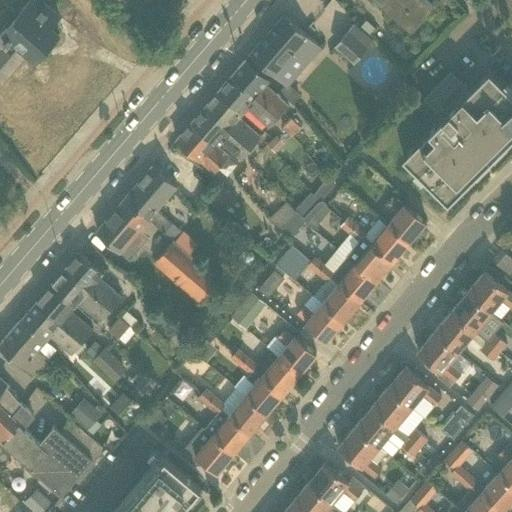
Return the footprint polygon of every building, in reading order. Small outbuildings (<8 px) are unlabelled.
[(51,26),(59,16),(41,0),(30,0),(0,34),(0,44),(1,45),(0,46),(0,75),(4,79),(27,52),(36,60),(59,33),(51,26)] [(375,0),(412,32),(434,6),(427,0),(375,0)] [(322,46),(284,13),(250,53),(287,85),(322,46)] [(366,16),(358,25),(369,34),(377,25),(366,16)] [(374,38),(369,34),(358,25),(355,22),(335,45),(353,61),(374,38)] [(270,78),(246,57),(232,73),(279,114),(288,104),(266,84),(270,78)] [(511,85),(506,80),(504,82),(503,82),(490,69),(470,89),(451,70),(424,97),(443,116),(403,156),(417,169),(414,171),(422,180),(425,177),(444,197),(446,195),(445,194),(458,181),(462,186),(461,187),(462,188),(477,173),(471,167),(487,152),(502,137),(507,142),(511,137),(511,90),(511,85)] [(270,125),(279,114),(232,73),(218,89),(243,110),(247,105),(270,125)] [(238,116),(243,110),(218,89),(204,105),(252,146),(261,135),(238,116)] [(242,157),(252,146),(204,105),(191,121),(215,142),(219,137),(242,157)] [(293,135),(302,127),(292,117),(283,126),(293,135)] [(191,121),(176,138),(215,171),(229,154),(215,142),(191,121)] [(276,152),(284,144),(286,142),(277,134),(275,136),(268,143),(276,152)] [(154,164),(125,197),(158,226),(165,231),(173,222),(157,208),(178,184),(154,164)] [(328,176),(314,193),(321,199),(322,200),(335,184),(328,176)] [(237,198),(219,182),(208,193),(226,210),(237,198)] [(297,211),(298,210),(304,216),(321,199),(314,193),(312,190),(295,208),(297,211)] [(158,226),(125,197),(97,230),(130,258),(158,226)] [(410,241),(427,221),(405,203),(404,205),(394,197),(387,205),(397,213),(389,223),(388,223),(410,241)] [(314,228),(330,208),(326,205),(327,204),(322,200),(321,199),(304,216),(307,218),(305,221),(314,228)] [(298,210),(297,211),(279,228),(290,238),(305,221),(307,218),(304,216),(298,210)] [(341,224),(351,233),(359,223),(348,215),(341,224)] [(364,236),(393,261),(410,241),(388,223),(389,223),(381,216),(368,231),(364,236)] [(347,255),(377,280),(393,261),(364,236),(368,231),(359,223),(351,233),(360,239),(347,255)] [(221,279),(174,238),(155,260),(203,301),(221,279)] [(286,271),(287,272),(297,260),(305,267),(311,260),(293,244),(277,263),(277,264),(286,271)] [(377,280),(347,255),(338,248),(326,262),(326,263),(334,270),(330,274),(332,275),(339,282),(361,300),(377,280)] [(511,256),(502,248),(493,259),(511,274),(511,272),(511,256)] [(104,271),(80,250),(65,266),(112,307),(122,295),(100,276),(104,271)] [(326,262),(316,254),(309,264),(318,272),(326,263),(326,262)] [(328,280),(332,275),(330,274),(334,270),(326,263),(318,272),(327,279),(328,280)] [(285,277),(283,275),(286,271),(277,264),(274,269),(275,269),(259,288),(269,297),(285,277)] [(101,319),(112,307),(65,266),(51,283),(75,304),(79,299),(101,319)] [(511,292),(484,270),(468,290),(492,310),(501,298),(511,306),(511,292)] [(339,282),(322,302),(344,320),(361,300),(339,282)] [(36,300),(83,340),(93,328),(71,309),(75,304),(51,283),(36,300)] [(475,330),(492,310),(468,290),(451,310),(475,330)] [(269,306),(253,293),(243,307),(258,319),(269,306)] [(327,340),(344,320),(322,302),(313,294),(298,312),(307,320),(306,322),(327,340)] [(72,352),(83,340),(36,300),(21,317),(45,338),(50,333),(72,352)] [(243,307),(234,317),(245,325),(252,314),(243,307)] [(458,350),(475,330),(451,310),(434,330),(458,350)] [(110,327),(120,336),(130,324),(120,315),(110,327)] [(21,317),(0,341),(0,345),(34,375),(57,349),(45,338),(21,317)] [(317,352),(295,334),(286,327),(278,336),(275,334),(267,344),(271,347),(273,349),(278,354),(300,372),(317,352)] [(434,330),(418,350),(455,380),(462,372),(449,361),(458,350),(434,330)] [(508,342),(494,331),(487,339),(501,351),(508,342)] [(481,347),(495,359),(501,351),(487,339),(481,347)] [(104,347),(96,340),(91,345),(99,352),(104,347)] [(86,350),(94,357),(99,352),(91,345),(86,350)] [(104,347),(99,352),(94,357),(94,358),(110,373),(120,362),(104,347)] [(232,356),(241,364),(249,355),(239,347),(235,352),(233,355),(232,356)] [(278,354),(261,374),(284,392),(300,372),(278,354)] [(258,363),(249,355),(241,364),(251,372),(247,376),(254,381),(245,392),(268,411),(284,392),(261,374),(254,368),(258,363)] [(442,396),(405,365),(388,385),(412,405),(422,393),(435,404),(442,396)] [(0,437),(62,490),(87,461),(89,462),(103,445),(88,433),(87,434),(70,419),(63,427),(55,420),(41,437),(26,425),(36,414),(23,402),(24,401),(16,394),(17,393),(6,384),(8,382),(0,375),(0,437)] [(396,425),(412,405),(388,385),(372,405),(396,425)] [(208,404),(216,395),(206,387),(199,396),(208,404)] [(487,399),(475,389),(467,399),(478,409),(487,399)] [(245,392),(229,413),(230,413),(229,414),(251,432),(268,411),(245,392)] [(503,415),(511,405),(511,401),(502,392),(491,405),(503,415)] [(205,427),(234,452),(251,432),(229,414),(230,413),(229,413),(221,407),(225,402),(216,395),(208,404),(218,411),(205,426),(205,427)] [(72,412),(90,427),(98,417),(80,401),(72,412)] [(475,414),(462,404),(455,412),(468,423),(475,414)] [(379,445),(396,425),(372,405),(355,425),(379,445)] [(217,472),(234,452),(205,427),(205,426),(203,425),(186,446),(181,452),(195,464),(201,458),(217,472)] [(355,425),(338,445),(375,476),(382,467),(369,457),(379,445),(355,425)] [(408,435),(422,447),(429,438),(415,427),(408,435)] [(415,454),(422,447),(408,435),(402,443),(415,454)] [(511,483),(511,452),(505,446),(498,454),(507,462),(499,472),(511,483)] [(166,456),(119,511),(179,511),(201,486),(166,456)] [(362,491),(325,461),(309,481),(333,501),(343,489),(355,500),(362,491)] [(461,481),(469,471),(459,463),(451,472),(461,481)] [(469,471),(461,481),(469,488),(474,484),(478,479),(469,471)] [(502,510),(511,498),(511,483),(499,472),(482,491),(481,491),(502,510)] [(54,488),(41,477),(38,480),(51,492),(54,488)] [(397,502),(409,488),(398,479),(386,493),(397,502)] [(292,501),(305,511),(323,511),(333,501),(309,481),(292,501)] [(464,510),(466,511),(500,511),(502,510),(481,491),(482,491),(474,484),(469,488),(464,494),(473,501),(465,509),(464,510)] [(24,501),(35,511),(42,511),(52,501),(37,487),(24,501)] [(415,511),(417,510),(418,511),(432,511),(434,510),(424,501),(420,505),(411,498),(400,511),(415,511)] [(305,511),(292,501),(282,511),(305,511)]
